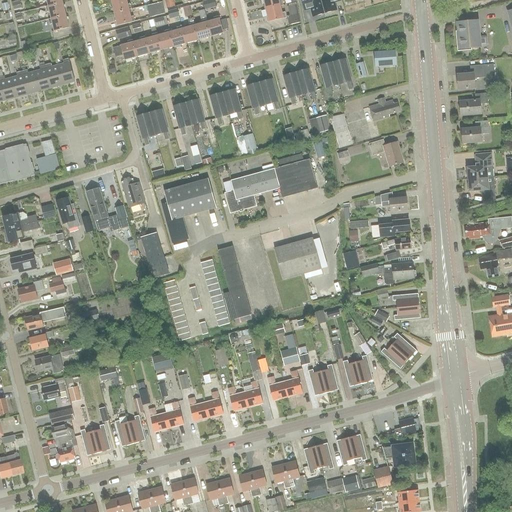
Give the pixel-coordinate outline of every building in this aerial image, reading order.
[(128,5),(127,0),(114,0),(112,1),(115,13),(132,9),(131,4),(128,5)] [(168,9),(175,7),(173,0),(170,0),(166,1),(168,9)] [(216,6),(214,0),(204,3),(206,9),(216,6)] [(263,0),(266,10),(281,6),(284,6),(282,0),(279,1),(279,0),(263,0)] [(325,13),(321,0),(302,0),(303,3),(309,1),(313,16),(325,13)] [(336,9),(333,0),(321,0),(325,13),(336,9)] [(14,11),(22,9),(20,1),(12,3),(12,4),(14,11)] [(165,13),(164,7),(162,2),(153,5),(155,16),(165,13)] [(66,15),(63,3),(46,7),(47,12),(50,12),(51,19),(49,19),(49,20),(66,15)] [(290,16),(299,14),(297,5),(288,7),(290,16)] [(281,6),(266,10),(269,22),(287,18),(285,13),(282,13),(281,6)] [(132,9),(115,13),(118,26),(135,22),(134,16),(131,17),(129,10),(132,9)] [(168,11),(170,16),(171,19),(179,17),(177,9),(168,11)] [(207,22),(204,10),(199,11),(202,23),(195,25),(199,40),(211,37),(207,22)] [(290,16),(287,16),(289,24),(301,21),(299,14),(290,16)] [(69,28),(66,15),(49,20),(50,25),(53,24),(54,31),(69,28)] [(219,16),(218,16),(214,17),(214,20),(207,22),(211,37),(224,33),(219,16)] [(159,18),(154,20),(156,26),(165,23),(163,17),(159,18)] [(479,37),(478,22),(469,23),(467,21),(463,22),(461,23),(458,24),(459,39),(458,40),(458,44),(460,46),(460,48),(463,48),(465,50),(469,49),(470,48),(480,47),(480,46),(486,45),(487,44),(487,38),(485,37),(479,37)] [(195,25),(194,23),(182,26),(183,29),(187,43),(199,40),(195,25)] [(132,26),(134,32),(142,30),(140,24),(136,25),(132,26)] [(183,29),(182,26),(177,28),(177,27),(170,29),(170,30),(171,32),(170,32),(174,47),(187,43),(183,29)] [(131,36),(129,27),(116,30),(119,40),(131,36)] [(170,32),(171,32),(170,30),(165,31),(165,34),(158,35),(158,36),(162,50),(174,47),(170,32)] [(158,36),(158,35),(158,33),(153,34),(152,34),(153,37),(146,39),(150,54),(162,50),(158,36)] [(17,42),(15,35),(8,37),(10,44),(17,42)] [(146,39),(145,36),(140,38),(141,40),(134,42),(133,42),(137,57),(150,54),(146,39)] [(133,42),(134,42),(133,40),(128,41),(128,44),(113,48),(114,48),(115,54),(119,56),(123,55),(125,60),(137,57),(133,42)] [(396,66),(396,56),(393,56),(393,50),(375,52),(377,68),(396,66)] [(64,64),(58,65),(63,85),(75,82),(69,59),(63,60),(64,64)] [(352,81),(346,60),(333,63),(339,84),(347,82),(349,90),(353,89),(351,81),(352,81)] [(63,85),(58,65),(52,67),(51,64),(50,64),(50,61),(49,61),(45,62),(46,65),(45,65),(52,88),(63,85)] [(339,84),(333,63),(321,67),(326,88),(327,87),(329,95),(333,94),(331,86),(339,84)] [(367,75),(364,63),(356,65),(360,77),(367,75)] [(494,64),(483,66),(470,67),(471,74),(458,75),(459,90),(475,88),(474,78),(485,77),(495,76),(494,64)] [(52,88),(45,65),(40,67),(41,70),(35,72),(40,91),(52,88)] [(40,91),(35,72),(29,73),(28,70),(22,71),(28,95),(40,91)] [(315,91),(309,70),(296,73),(302,94),(310,92),(312,100),(316,99),(314,91),(315,91)] [(28,95),(22,71),(16,73),(17,76),(12,78),(17,98),(28,95)] [(302,94),(296,73),(284,77),(290,98),(292,105),(296,104),(294,96),(302,94)] [(17,98),(12,78),(6,80),(5,76),(3,77),(0,77),(0,81),(5,101),(17,98)] [(278,101),(272,80),(260,84),(265,104),(273,102),(275,110),(280,109),(278,101)] [(265,104),(260,84),(247,87),(253,108),(255,115),(260,114),(258,107),(265,104)] [(241,111),(236,90),(223,94),(229,115),(237,112),(239,120),(243,119),(241,111)] [(480,104),(488,104),(487,93),(472,95),(473,101),(460,102),(461,116),(481,114),(480,104)] [(229,115),(223,94),(211,97),(216,118),(217,118),(219,126),(223,124),(221,117),(229,115)] [(394,104),(393,101),(386,103),(384,98),(378,100),(379,104),(369,107),(373,121),(389,117),(389,114),(400,111),(397,103),(394,104)] [(205,121),(199,100),(186,104),(192,125),(200,122),(202,130),(206,129),(204,121),(205,121)] [(192,125),(186,104),(174,107),(180,128),(182,136),(186,135),(184,127),(192,125)] [(168,131),(162,111),(150,114),(155,135),(163,133),(165,140),(170,139),(167,131),(168,131)] [(155,135),(150,114),(137,117),(143,138),(145,146),(150,145),(148,137),(155,135)] [(353,145),(344,114),(330,118),(339,148),(353,145)] [(331,131),(327,115),(309,120),(314,137),(322,135),(321,133),(331,131)] [(481,134),(489,134),(488,121),(475,122),(476,128),(462,129),(464,143),(482,142),(481,134)] [(296,141),(292,128),(285,129),(289,143),(296,141)] [(308,130),(299,132),(301,141),(310,138),(308,130)] [(253,134),(236,139),(241,159),(258,155),(253,134)] [(323,144),(328,143),(327,138),(318,140),(319,143),(314,144),(317,158),(326,156),(323,144)] [(389,167),(404,163),(398,142),(385,146),(384,140),(369,144),(373,156),(385,152),(389,167)] [(0,184),(35,175),(27,144),(0,151),(0,184)] [(362,144),(350,148),(352,154),(364,150),(362,144)] [(347,151),(338,154),(339,159),(349,156),(347,151)] [(494,177),(492,160),(492,153),(479,155),(479,161),(480,167),(468,168),(468,169),(466,169),(466,172),(467,175),(469,177),(469,180),(494,177)] [(56,154),(37,159),(41,174),(60,169),(56,154)] [(193,157),(195,164),(202,162),(200,155),(193,157)] [(192,169),(188,156),(182,158),(185,171),(186,171),(186,172),(192,171),(192,169)] [(212,157),(203,159),(204,165),(213,163),(212,157)] [(181,158),(175,160),(177,168),(183,166),(181,158)] [(318,189),(310,159),(275,169),(280,188),(283,198),(318,189)] [(166,176),(164,169),(157,171),(160,178),(166,176)] [(254,196),(280,188),(275,169),(231,181),(234,191),(225,194),(231,213),(257,206),(254,196)] [(495,195),(494,177),(469,180),(469,182),(467,184),(468,186),(468,190),(470,190),(470,191),(482,190),(482,196),(483,203),(496,199),(495,195)] [(137,192),(135,187),(134,187),(131,179),(123,181),(124,184),(122,184),(129,208),(146,203),(142,191),(137,192)] [(181,218),(217,208),(209,179),(164,191),(168,205),(163,207),(173,243),(187,239),(186,237),(187,235),(187,234),(186,232),(185,230),(184,229),(183,228),(185,227),(183,221),(181,221),(180,219),(181,218)] [(112,232),(122,229),(119,219),(118,215),(108,218),(106,211),(99,188),(87,192),(94,215),(99,231),(111,227),(112,232)] [(381,195),(382,207),(390,206),(391,213),(408,211),(407,198),(393,199),(392,193),(381,195)] [(74,216),(69,198),(56,201),(63,224),(67,223),(69,229),(80,226),(77,215),(74,216)] [(45,219),(56,217),(53,204),(42,207),(45,219)] [(119,219),(122,229),(128,227),(125,217),(127,217),(124,205),(115,208),(118,215),(119,219)] [(23,213),(19,214),(3,217),(6,230),(38,222),(36,216),(28,217),(28,219),(27,215),(23,213)] [(86,233),(95,231),(90,215),(81,218),(86,233)] [(497,241),(501,229),(511,228),(511,219),(511,218),(488,220),(489,223),(468,225),(468,228),(465,228),(466,237),(469,237),(469,239),(484,238),(484,240),(486,242),(488,244),(491,244),(493,244),(495,243),(497,241)] [(369,227),(368,220),(350,222),(351,229),(369,227)] [(393,221),(393,223),(379,225),(380,238),(395,237),(395,233),(410,231),(409,220),(393,221)] [(39,229),(38,222),(6,230),(7,234),(5,235),(7,242),(9,242),(25,238),(23,232),(39,229)] [(154,279),(169,274),(157,233),(141,238),(154,279)] [(503,249),(511,246),(511,237),(501,241),(503,249)] [(313,238),(294,244),(302,274),(322,269),(313,238)] [(395,240),(386,242),(382,243),(383,250),(388,249),(387,246),(395,244),(396,250),(412,249),(410,238),(395,240)] [(34,248),(32,240),(20,243),(22,251),(34,248)] [(66,242),(69,251),(75,249),(72,240),(66,242)] [(302,274),(294,244),(275,249),(283,280),(302,274)] [(48,253),(47,246),(34,249),(36,256),(48,253)] [(233,247),(218,251),(229,288),(243,284),(233,247)] [(511,257),(511,254),(511,249),(494,253),(495,255),(479,258),(481,270),(487,269),(489,278),(499,276),(497,267),(498,266),(497,260),(511,257)] [(354,251),(344,253),(348,269),(358,267),(354,251)] [(389,254),(391,260),(403,257),(402,251),(389,254)] [(26,256),(11,259),(14,270),(19,269),(20,273),(37,269),(33,255),(26,257),(26,256)] [(54,264),(57,275),(73,270),(70,259),(54,264)] [(213,260),(201,263),(203,269),(214,266),(213,260)] [(393,267),(384,268),(384,266),(378,267),(377,263),(361,268),(363,276),(375,273),(375,275),(384,274),(385,283),(387,285),(393,284),(395,282),(395,279),(414,278),(413,264),(392,266),(393,267)] [(214,266),(203,269),(204,275),(216,272),(214,266)] [(216,272),(204,275),(206,281),(217,277),(216,272)] [(67,281),(74,279),(73,274),(62,277),(63,280),(61,281),(60,278),(53,280),(53,283),(49,284),(52,293),(57,292),(58,295),(69,293),(67,281)] [(217,277),(206,281),(207,286),(219,283),(217,277)] [(175,280),(164,283),(165,289),(177,286),(175,280)] [(34,286),(18,290),(21,302),(38,298),(36,292),(44,290),(42,281),(34,283),(34,286)] [(219,283),(207,286),(209,292),(221,289),(219,283)] [(252,315),(243,284),(229,288),(230,292),(224,294),(231,321),(235,320),(236,324),(253,319),(252,315)] [(177,286),(165,289),(167,295),(179,292),(177,286)] [(196,287),(190,289),(193,300),(199,299),(196,287)] [(221,289),(209,292),(211,298),(222,295),(221,289)] [(332,298),(340,298),(338,289),(331,291),(332,298)] [(361,295),(360,289),(352,291),(353,297),(361,295)] [(389,297),(387,290),(377,292),(378,299),(389,297)] [(179,292),(167,295),(169,301),(180,298),(179,292)] [(397,301),(397,308),(419,306),(418,294),(392,296),(393,301),(397,301)] [(222,295),(211,298),(212,304),(224,300),(222,295)] [(511,336),(511,310),(508,312),(507,305),(509,305),(508,296),(493,298),(494,307),(497,307),(498,316),(490,317),(493,337),(508,334),(508,337),(511,336)] [(180,298),(169,301),(170,307),(182,303),(180,298)] [(199,299),(193,300),(196,312),(202,310),(199,299)] [(224,300),(212,304),(214,309),(225,306),(224,300)] [(182,303),(170,307),(172,312),(183,309),(182,303)] [(225,306),(214,309),(215,315),(227,312),(225,306)] [(421,318),(419,306),(397,308),(398,315),(394,316),(395,321),(421,318)] [(28,330),(44,327),(43,322),(66,317),(64,307),(40,313),(41,315),(25,319),(28,330)] [(183,309),(172,312),(173,318),(185,315),(183,309)] [(327,322),(324,310),(315,313),(318,325),(327,322)] [(390,316),(378,310),(375,316),(386,322),(390,316)] [(83,315),(85,323),(99,319),(97,311),(83,315)] [(227,312),(215,315),(217,321),(229,318),(227,312)] [(185,315),(173,318),(175,324),(187,321),(185,315)] [(381,326),(383,322),(373,317),(371,321),(381,326)] [(229,318),(217,321),(219,327),(230,324),(229,318)] [(304,318),(298,320),(299,327),(306,326),(304,318)] [(187,321),(175,324),(177,330),(188,327),(187,321)] [(205,322),(200,324),(203,335),(209,334),(205,322)] [(271,328),(273,334),(285,331),(283,325),(271,328)] [(188,327),(177,330),(178,336),(190,332),(188,327)] [(47,339),(54,337),(53,332),(45,333),(46,335),(30,339),(33,351),(49,347),(47,339)] [(190,332),(178,336),(180,341),(192,338),(190,332)] [(368,346),(359,333),(354,337),(362,350),(368,346)] [(397,340),(392,345),(409,360),(417,351),(397,334),(394,337),(397,340)] [(376,343),(371,339),(367,343),(372,347),(376,343)] [(344,358),(341,344),(333,346),(337,360),(344,358)] [(409,360),(392,345),(387,351),(384,348),(381,352),(401,369),(409,360)] [(63,357),(75,354),(73,347),(61,349),(63,357)] [(230,365),(226,348),(216,351),(220,367),(230,365)] [(300,362),(297,348),(281,352),(284,366),(300,362)] [(261,373),(255,352),(247,354),(253,375),(261,373)] [(173,366),(170,353),(152,358),(156,371),(173,366)] [(311,364),(308,354),(300,356),(302,366),(311,364)] [(54,374),(64,372),(60,356),(55,357),(55,356),(51,357),(50,357),(35,361),(38,372),(53,369),(54,374)] [(363,360),(356,362),(362,384),(373,381),(367,356),(362,357),(363,360)] [(269,371),(266,358),(258,360),(262,373),(269,371)] [(362,384),(356,362),(349,364),(348,361),(343,362),(350,387),(362,384)] [(328,370),(321,371),(327,393),(339,390),(332,365),(327,366),(328,370)] [(117,378),(115,367),(99,371),(102,382),(117,378)] [(327,393),(321,371),(314,373),(313,370),(308,371),(315,396),(327,393)] [(303,393),(299,378),(297,371),(291,372),(293,380),(284,382),(288,397),(303,393)] [(210,374),(204,376),(206,384),(212,382),(210,374)] [(79,375),(66,378),(68,388),(77,386),(81,385),(79,375)] [(186,375),(179,377),(182,389),(190,387),(186,375)] [(288,397),(284,382),(276,384),(274,377),(268,378),(270,386),(273,401),(288,397)] [(61,398),(67,397),(64,384),(66,383),(65,378),(55,380),(56,385),(42,389),(45,400),(61,396),(61,398)] [(259,389),(257,381),(251,383),(253,390),(245,393),(249,408),(263,404),(259,389)] [(162,397),(168,396),(165,383),(159,385),(162,397)] [(81,401),(77,386),(68,388),(71,403),(81,401)] [(249,408),(245,393),(236,395),(234,387),(228,389),(230,396),(230,397),(234,411),(249,408)] [(151,403),(147,388),(139,390),(142,406),(151,403)] [(214,401),(205,403),(209,418),(224,414),(220,399),(219,399),(217,392),(212,393),(214,401)] [(137,414),(143,412),(140,398),(134,400),(137,414)] [(209,418),(205,403),(196,405),(194,398),(188,399),(191,407),(190,407),(194,422),(209,418)] [(174,411),(165,414),(169,428),(184,425),(180,410),(178,402),(172,404),(174,411)] [(108,421),(105,408),(99,409),(103,422),(108,421)] [(169,428),(165,414),(157,416),(155,408),(149,410),(151,417),(155,432),(169,428)] [(60,416),(61,423),(74,420),(73,413),(60,416)] [(135,420),(128,422),(134,444),(146,441),(139,416),(134,417),(135,420)] [(413,422),(413,420),(399,424),(400,426),(401,429),(395,431),(397,439),(403,438),(403,435),(416,432),(413,422)] [(134,444),(128,422),(121,424),(120,421),(115,422),(122,447),(134,444)] [(74,430),(68,432),(66,424),(51,428),(54,439),(56,438),(68,435),(69,441),(69,440),(76,439),(74,430)] [(101,430),(93,431),(99,453),(111,450),(104,425),(100,426),(101,430)] [(99,453),(93,431),(86,433),(85,430),(81,431),(87,456),(99,453)] [(15,442),(14,435),(2,438),(3,444),(15,442)] [(73,446),(72,441),(70,441),(69,441),(68,435),(56,438),(59,450),(57,450),(60,463),(76,459),(72,447),(73,446)] [(361,435),(349,438),(354,459),(362,458),(362,461),(367,460),(361,435)] [(354,459),(349,438),(337,441),(344,466),(348,465),(347,461),(354,459)] [(328,443),(316,447),(321,468),(329,466),(329,470),(334,469),(328,443)] [(415,464),(413,444),(393,447),(383,448),(383,447),(382,447),(386,460),(387,460),(386,459),(394,458),(395,466),(415,464)] [(321,468),(316,447),(304,450),(310,475),(315,474),(314,470),(321,468)] [(14,454),(7,457),(12,476),(23,473),(20,460),(18,454),(17,455),(17,453),(14,454)] [(0,478),(12,476),(7,457),(0,458),(0,478)] [(296,461),(284,465),(290,488),(295,487),(293,479),(300,477),(296,461)] [(290,488),(284,465),(272,468),(276,483),(283,482),(285,489),(290,488)] [(393,484),(391,474),(385,475),(383,468),(374,470),(379,488),(393,484)] [(263,470),(251,473),(257,497),(262,495),(266,494),(266,486),(267,486),(263,470)] [(406,483),(413,482),(412,472),(405,473),(406,483)] [(257,497),(251,473),(239,476),(243,492),(250,490),(252,498),(257,497)] [(359,489),(356,476),(343,479),(346,492),(359,489)] [(324,478),(307,482),(308,484),(308,486),(310,493),(312,499),(319,497),(327,495),(329,495),(324,478)] [(373,478),(363,481),(365,489),(375,486),(373,478)] [(195,479),(183,482),(189,505),(201,502),(199,494),(195,479)] [(230,479),(218,482),(224,505),(229,504),(227,496),(234,494),(230,479)] [(344,490),(341,479),(327,482),(330,494),(344,490)] [(189,505),(183,482),(171,485),(175,500),(182,499),(184,506),(189,505)] [(224,505),(218,482),(206,485),(210,501),(217,499),(219,506),(224,505)] [(308,486),(308,484),(301,486),(303,495),(310,493),(308,486)] [(162,487),(150,490),(155,511),(160,511),(159,505),(166,503),(162,487)] [(155,511),(150,490),(138,493),(142,509),(149,507),(150,511),(155,511)] [(418,490),(398,493),(399,504),(420,501),(418,490)] [(287,509),(284,495),(276,497),(280,511),(287,509)] [(129,496),(117,499),(120,511),(131,511),(133,511),(129,496)] [(278,510),(275,498),(266,500),(268,511),(278,511),(278,510)] [(120,511),(117,499),(105,502),(107,511),(120,511)] [(421,511),(420,501),(399,504),(400,511),(421,511)]
